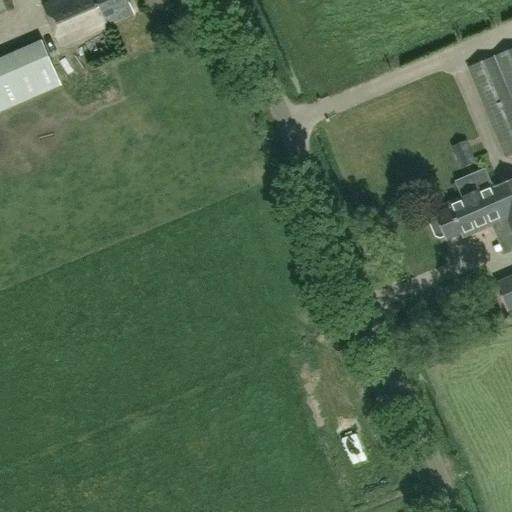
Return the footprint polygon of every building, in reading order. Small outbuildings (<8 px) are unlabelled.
[(11,0),(0,0),(0,16),(16,9),(11,0)] [(56,0),(43,6),(61,46),(133,14),(126,0),(56,0)] [(42,41),(0,58),(0,111),(61,86),(42,41)] [(511,152),(511,48),(468,67),(505,156),(511,152)] [(467,140),(450,146),(459,169),(476,163),(467,140)] [(511,228),(511,179),(495,187),(494,184),(449,203),(450,207),(435,213),(437,218),(434,220),(432,224),(437,235),(441,237),(445,235),(447,240),(462,234),(463,238),(508,219),(511,228)] [(511,277),(494,286),(507,313),(511,310),(511,277)]
